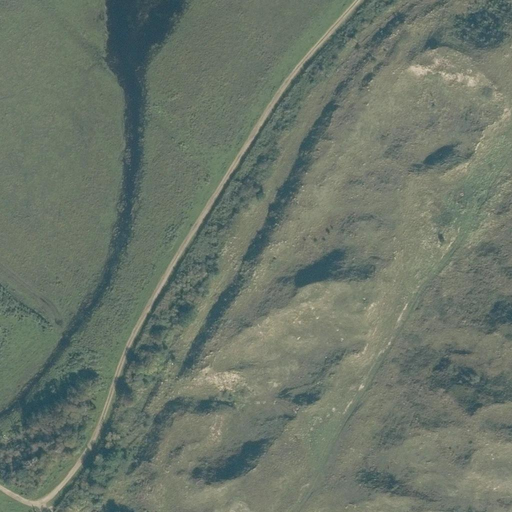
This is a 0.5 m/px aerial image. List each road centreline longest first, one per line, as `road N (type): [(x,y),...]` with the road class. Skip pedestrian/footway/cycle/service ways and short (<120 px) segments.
road 1 (track): [(43,505),(95,436),(140,321),(259,123),(359,0)]
road 2 (track): [(293,511),(511,146)]
